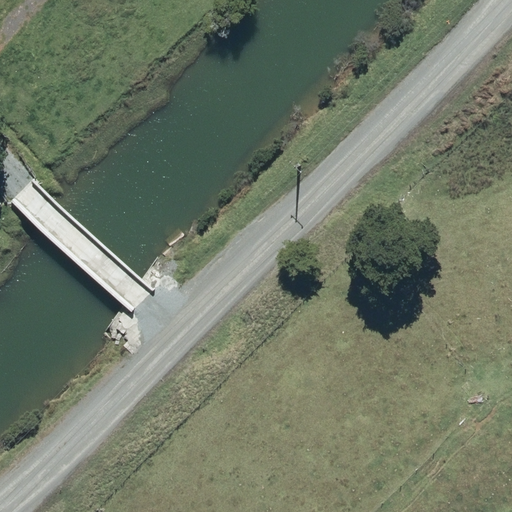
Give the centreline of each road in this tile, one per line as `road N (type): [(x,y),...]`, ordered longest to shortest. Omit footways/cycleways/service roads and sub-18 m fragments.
road 1 (tertiary): [(0,505),(178,342),(511,8)]
road 2 (track): [(178,342),(151,305),(22,188),(0,156)]
